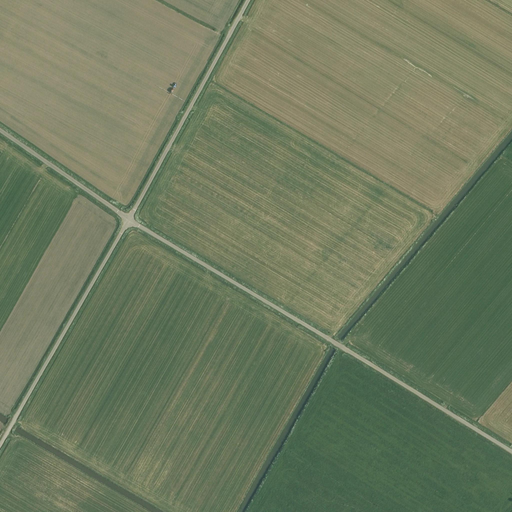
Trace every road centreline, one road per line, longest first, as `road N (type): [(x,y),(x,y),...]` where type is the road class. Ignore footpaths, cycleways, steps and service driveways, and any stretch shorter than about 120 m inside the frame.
road 1 (unclassified): [(511,452),(128,220)]
road 2 (unclassified): [(0,445),(128,220)]
road 3 (unclassified): [(128,220),(249,0)]
road 4 (unclassified): [(128,220),(0,131)]
